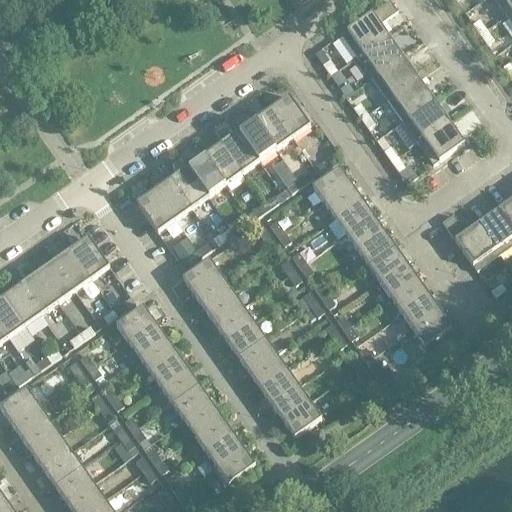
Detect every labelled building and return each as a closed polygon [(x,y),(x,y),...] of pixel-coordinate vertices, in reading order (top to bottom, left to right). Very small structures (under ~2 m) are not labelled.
[(511,15),(511,0),(494,0),(502,7),(506,18),(506,19),(511,15)] [(356,60),(388,38),(380,27),(398,15),(390,4),(341,38),(342,40),(343,39),(352,48),(357,59),(356,60)] [(479,23),(473,28),(480,38),(486,33),(479,23)] [(494,44),(486,33),(480,38),(487,48),(494,44)] [(403,60),(388,38),(356,60),(357,62),(358,61),(367,69),(372,81),(371,81),(372,82),(403,60)] [(418,81),(403,60),(372,82),(372,83),(373,83),(382,91),(387,102),(386,103),(387,104),(418,81)] [(330,64),(323,68),(330,79),(337,74),(330,64)] [(511,69),(510,66),(503,71),(510,81),(511,79),(511,69)] [(344,85),(337,74),(330,79),(338,89),(344,85)] [(46,88),(49,92),(60,109),(72,100),(58,80),(46,88)] [(433,103),(418,81),(387,104),(388,105),(388,104),(397,112),(402,124),(401,124),(402,125),(433,103)] [(346,88),(340,92),(346,100),(352,96),(346,88)] [(289,99),(278,107),(271,112),(292,142),(310,129),(289,99)] [(449,125),(433,103),(402,125),(403,126),(413,134),(417,145),(417,146),(417,147),(449,125)] [(360,107),(353,112),(361,122),(367,117),(360,107)] [(292,142),(271,112),(255,123),(276,154),(292,142)] [(375,128),(367,117),(361,122),(368,132),(375,128)] [(276,154),(255,123),(238,135),(259,165),(276,154)] [(464,147),(449,125),(417,147),(418,148),(419,147),(428,155),(432,167),(433,169),(464,147)] [(259,165),(238,135),(221,147),(242,177),(259,165)] [(242,177),(221,147),(204,159),(225,189),(242,177)] [(390,150),(384,155),(391,165),(398,161),(390,150)] [(225,189),(204,159),(188,171),(208,201),(225,189)] [(405,171),(398,161),(391,165),(398,176),(405,171)] [(314,172),(319,179),(329,171),(325,165),(314,172)] [(208,201),(188,171),(171,183),(192,213),(208,201)] [(312,190),(324,207),(351,188),(339,171),(312,190)] [(308,177),(297,184),(302,191),(312,183),(308,177)] [(192,213),(171,183),(154,194),(175,225),(192,213)] [(302,191),(297,184),(287,191),(292,198),(302,191)] [(362,204),(351,188),(324,207),(335,223),(362,204)] [(175,225),(154,194),(137,207),(158,237),(175,225)] [(274,200),(264,208),(268,214),(279,207),(274,200)] [(511,202),(498,213),(511,232),(511,202)] [(373,219),(362,204),(335,223),(346,238),(373,219)] [(268,214),(264,208),(253,215),(258,221),(268,214)] [(511,232),(498,213),(477,228),(499,259),(500,259),(499,258),(508,249),(511,246),(511,232)] [(453,218),(442,226),(477,275),(478,274),(478,273),(486,264),(497,259),(498,260),(499,259),(477,228),(466,236),(453,218)] [(384,235),(373,219),(346,238),(357,254),(384,235)] [(240,224),(230,231),(234,238),(245,231),(240,224)] [(270,230),(277,240),(284,235),(277,225),(270,230)] [(234,238),(230,231),(219,239),(224,245),(234,238)] [(259,238),(266,248),(272,243),(265,233),(259,238)] [(291,246),(284,235),(277,240),(284,250),(291,246)] [(395,251),(384,235),(357,254),(368,270),(395,251)] [(109,271),(88,241),(70,253),(92,283),(109,271)] [(187,242),(174,251),(182,264),(195,254),(187,242)] [(280,254),(272,243),(266,248),(273,258),(280,254)] [(207,247),(197,255),(201,261),(212,254),(207,247)] [(407,267),(395,251),(368,270),(379,286),(407,267)] [(92,283),(70,253),(54,265),(75,295),(92,283)] [(201,261),(197,255),(186,262),(191,268),(201,261)] [(292,261),(299,271),(306,267),(299,256),(292,261)] [(182,282),(194,299),(221,279),(209,263),(182,282)] [(281,269),(288,279),(295,275),(287,264),(281,269)] [(75,295),(54,265),(37,277),(58,307),(75,295)] [(313,277),(306,267),(299,271),(307,282),(313,277)] [(418,283),(407,267),(379,286),(390,302),(418,283)] [(302,285),(295,275),(288,279),(295,290),(302,285)] [(58,307),(37,277),(20,288),(42,319),(58,307)] [(232,295),(221,279),(194,299),(205,314),(232,295)] [(429,298),(418,283),(390,302),(402,318),(429,298)] [(501,287),(490,295),(495,301),(506,294),(501,287)] [(42,319),(20,288),(4,300),(25,330),(42,319)] [(314,293),(322,303),(328,298),(321,288),(314,293)] [(243,311),(232,295),(205,314),(216,330),(243,311)] [(303,301),(310,311),(317,306),(310,296),(303,301)] [(336,309),(328,298),(322,303),(329,313),(336,309)] [(440,314),(429,298),(402,318),(413,333),(440,314)] [(25,330),(4,300),(0,302),(0,330),(8,342),(25,330)] [(123,306),(113,314),(118,320),(128,313),(123,306)] [(324,317),(317,306),(310,311),(317,321),(324,317)] [(116,329),(128,345),(155,326),(143,310),(116,329)] [(254,327),(243,311),(216,330),(227,346),(254,327)] [(118,320),(113,314),(103,321),(107,327),(118,320)] [(451,331),(440,314),(413,333),(424,350),(451,331)] [(336,324),(344,335),(350,330),(343,320),(336,324)] [(166,342),(155,326),(128,345),(139,361),(166,342)] [(265,342),(254,327),(227,346),(238,362),(265,342)] [(325,332),(332,343),(339,338),(332,328),(325,332)] [(0,347),(8,342),(0,330),(0,347)] [(90,330),(80,337),(84,344),(95,336),(90,330)] [(358,340),(350,330),(344,335),(351,345),(358,340)] [(84,344),(80,337),(69,344),(74,351),(84,344)] [(346,348),(339,338),(332,343),(340,353),(346,348)] [(177,358),(166,342),(139,361),(150,377),(177,358)] [(277,358),(265,342),(238,362),(249,378),(277,358)] [(359,356),(366,366),(373,361),(365,351),(359,356)] [(57,353),(46,361),(51,367),(62,360),(57,353)] [(80,363),(88,373),(94,369),(87,358),(80,363)] [(188,373),(177,358),(150,377),(161,392),(188,373)] [(288,374),(277,358),(249,378),(261,393),(288,374)] [(347,364),(355,374),(361,369),(354,359),(347,364)] [(51,367),(46,361),(36,368),(41,374),(51,367)] [(380,372),(373,361),(366,366),(373,376),(380,372)] [(69,371),(76,381),(83,377),(76,366),(69,371)] [(102,379),(94,369),(88,373),(95,384),(102,379)] [(368,380),(361,369),(355,374),(362,384),(368,380)] [(199,389),(188,373),(161,392),(172,408),(199,389)] [(299,390),(288,374),(261,393),(272,409),(299,390)] [(23,377),(13,384),(18,391),(28,383),(23,377)] [(90,387),(83,377),(76,381),(84,392),(90,387)] [(18,391),(13,384),(3,391),(7,398),(18,391)] [(210,405),(199,389),(172,408),(183,424),(210,405)] [(102,394),(110,405),(116,400),(109,390),(102,394)] [(310,406),(299,390),(272,409),(283,425),(310,406)] [(0,410),(0,412),(11,428),(38,408),(26,392),(0,410)] [(91,402),(98,413),(105,408),(98,398),(91,402)] [(124,411),(116,400),(110,405),(117,415),(124,411)] [(221,421),(210,405),(183,424),(194,440),(221,421)] [(321,422),(310,406),(283,425),(294,441),(321,422)] [(49,424),(38,408),(11,428),(22,443),(49,424)] [(112,418),(105,408),(98,413),(106,423),(112,418)] [(125,426),(132,436),(139,432),(131,421),(125,426)] [(232,437),(221,421),(194,440),(205,456),(232,437)] [(60,440),(49,424),(22,443),(33,459),(60,440)] [(113,434),(121,444),(127,440),(120,429),(113,434)] [(146,442),(139,432),(132,436),(139,447),(146,442)] [(244,452),(232,437),(205,456),(216,471),(244,452)] [(71,456),(60,440),(33,459),(44,475),(71,456)] [(134,450),(127,440),(121,444),(128,455),(134,450)] [(255,469),(244,452),(216,471),(228,488),(255,469)] [(147,458),(154,468),(161,463),(154,453),(147,458)] [(82,471),(71,456),(44,475),(55,491),(82,471)] [(136,466),(143,476),(149,471),(142,461),(136,466)] [(168,474),(161,463),(154,468),(161,478),(168,474)] [(94,487),(82,471),(55,491),(66,507),(94,487)] [(157,482),(149,471),(143,476),(150,486),(157,482)] [(169,489),(176,499),(183,495),(176,484),(169,489)] [(92,511),(105,503),(94,487),(66,507),(70,511),(92,511)] [(158,497),(165,507),(172,503),(164,492),(158,497)] [(190,505),(183,495),(176,499),(184,510),(190,505)] [(0,511),(11,511),(5,502),(0,505),(0,511)] [(110,511),(105,503),(92,511),(110,511)] [(178,511),(172,503),(165,507),(168,511),(178,511)]
